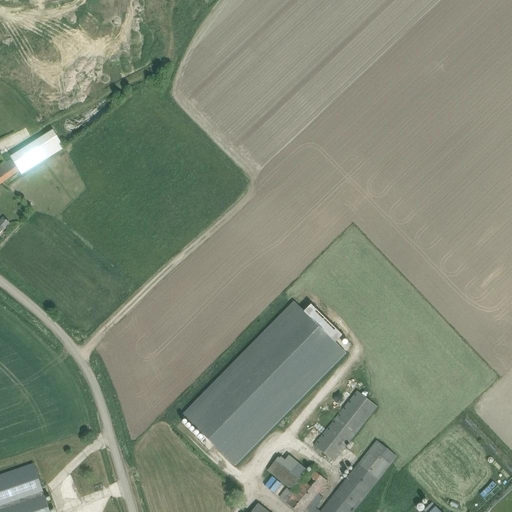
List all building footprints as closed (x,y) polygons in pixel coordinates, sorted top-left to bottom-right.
[(0,185),(5,182),(20,170),(22,174),(65,147),(54,131),(12,157),(14,161),(12,162),(11,161),(0,168),(0,185)] [(0,222),(0,233),(4,230),(3,230),(10,222),(4,218),(0,222)] [(343,335),(312,305),(310,307),(305,312),(295,302),(184,415),(236,467),(268,434),(332,370),(347,354),(336,342),(343,335)] [(358,391),(357,391),(315,446),(334,461),(377,406),(358,391)] [(297,511),(352,511),(397,456),(377,441),(321,511),(316,508),(323,498),(318,494),(328,481),(313,470),(294,494),(287,503),(297,511)] [(307,469),(287,454),(284,459),(279,455),(267,470),(291,489),(307,469)] [(0,511),(48,511),(33,464),(0,473),(0,511)] [(441,511),(436,507),(432,503),(424,511),(425,511),(441,511)]
